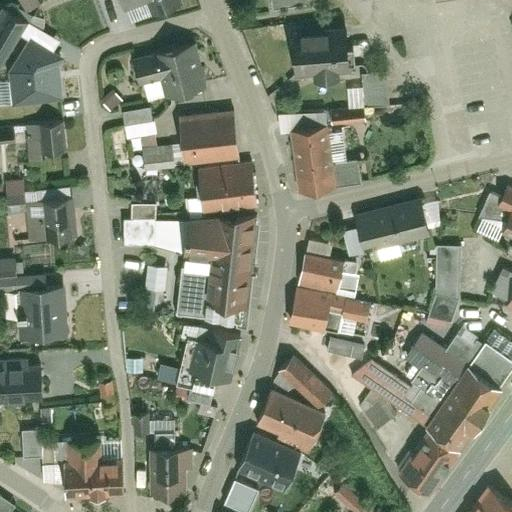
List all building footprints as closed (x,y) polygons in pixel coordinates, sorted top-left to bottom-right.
[(3,0),(0,6),(0,64),(29,14),(4,0),(3,0)] [(149,0),(153,9),(176,0),(124,0),(125,1),(127,0),(149,0)] [(21,34),(29,39),(31,35),(53,49),(60,39),(30,20),(21,34)] [(347,20),(293,23),(296,70),(350,66),(347,20)] [(12,103),(64,97),(60,64),(65,57),(53,49),(31,35),(29,39),(9,70),(12,103)] [(167,91),(207,81),(195,36),(133,52),(141,79),(162,73),(167,91)] [(364,69),(366,101),(390,100),(388,68),(364,69)] [(101,97),(111,107),(122,96),(112,86),(101,97)] [(125,120),(155,117),(153,101),(123,105),(125,120)] [(184,159),(240,152),(235,104),(178,111),(184,159)] [(333,108),(334,120),(368,117),(367,105),(333,108)] [(27,118),(30,152),(68,148),(65,114),(27,118)] [(336,182),(328,120),(290,125),(299,187),(336,182)] [(0,131),(0,140),(17,139),(16,130),(0,131)] [(145,163),(175,162),(175,141),(145,142),(145,163)] [(200,160),(204,208),(259,203),(255,155),(200,160)] [(8,195),(24,194),(22,174),(7,175),(8,195)] [(511,208),(511,207),(511,181),(507,179),(497,202),(511,208)] [(30,233),(78,230),(74,190),(27,194),(30,233)] [(355,209),(366,248),(431,232),(421,192),(355,209)] [(132,213),(155,213),(155,198),(131,198),(132,213)] [(188,212),(183,258),(248,265),(253,235),(257,209),(188,212)] [(453,317),(460,292),(461,242),(437,241),(436,290),(429,311),(453,317)] [(333,289),(340,290),(347,254),(306,246),(299,282),(333,289)] [(0,253),(0,270),(16,270),(16,252),(0,253)] [(176,307),(243,316),(248,265),(183,258),(176,307)] [(147,259),(145,284),(165,285),(166,261),(147,259)] [(0,284),(19,283),(34,283),(33,269),(16,270),(0,270),(0,284)] [(21,332),(70,329),(67,281),(34,283),(19,283),(21,332)] [(333,289),(299,282),(291,319),(326,326),(333,289)] [(347,293),(343,311),(367,316),(371,298),(347,293)] [(216,372),(230,375),(241,328),(213,321),(210,335),(187,330),(176,377),(212,385),(216,372)] [(448,344),(468,358),(483,337),(462,323),(448,344)] [(404,354),(450,385),(468,358),(448,344),(423,327),(404,354)] [(468,358),(500,379),(511,361),(511,351),(485,334),(483,337),(468,358)] [(318,402),(333,387),(296,349),(280,364),(318,402)] [(0,395),(43,393),(41,352),(0,353),(0,395)] [(357,372),(427,419),(439,400),(370,353),(357,372)] [(431,422),(463,443),(504,383),(500,379),(468,358),(450,385),(439,400),(427,419),(431,422)] [(157,375),(174,378),(177,364),(160,360),(157,375)] [(310,441),(326,407),(274,383),(258,418),(310,441)] [(135,426),(152,426),(152,408),(135,408),(135,426)] [(463,443),(431,422),(400,469),(431,490),(463,443)] [(23,452),(42,451),(41,423),(22,424),(23,452)] [(300,445),(255,426),(239,463),(284,483),(300,445)] [(63,433),(65,493),(125,490),(123,453),(103,454),(102,431),(63,433)] [(150,443),(151,490),(188,490),(188,462),(195,462),(194,442),(150,443)] [(61,458),(42,459),(42,478),(62,478),(61,458)] [(259,503),(266,487),(239,475),(232,491),(259,503)] [(355,509),(364,499),(342,480),(333,490),(355,509)] [(511,511),(511,496),(488,480),(464,511),(511,511)] [(0,511),(8,511),(9,511),(16,500),(0,489),(0,511)] [(358,511),(388,511),(369,498),(358,511)]
